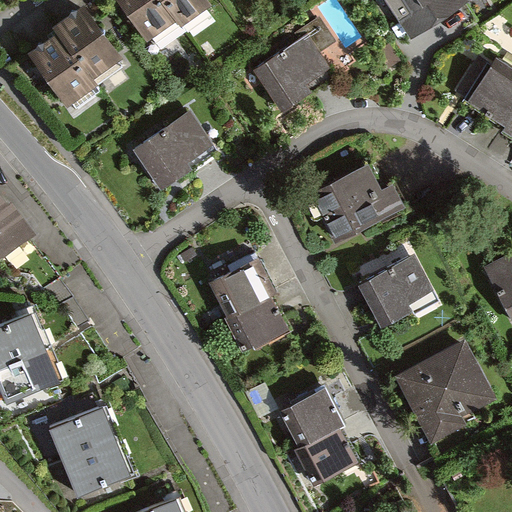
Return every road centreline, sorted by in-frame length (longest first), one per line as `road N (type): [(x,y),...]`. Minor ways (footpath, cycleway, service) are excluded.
road 1 (residential): [(252,172),(437,511)]
road 2 (residential): [(252,172),(364,113),(408,123),(511,187)]
road 3 (tertiary): [(269,511),(120,259)]
road 4 (tertiary): [(120,259),(0,120)]
road 5 (residential): [(120,259),(252,172)]
